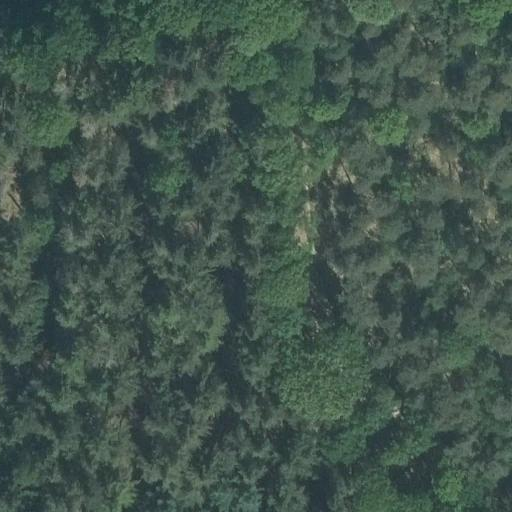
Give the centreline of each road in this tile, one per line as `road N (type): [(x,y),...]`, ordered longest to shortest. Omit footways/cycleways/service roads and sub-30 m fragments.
road 1 (track): [(244,0),(276,107),(305,260),(370,392),(433,459),(499,511)]
road 2 (track): [(279,68),(511,80)]
